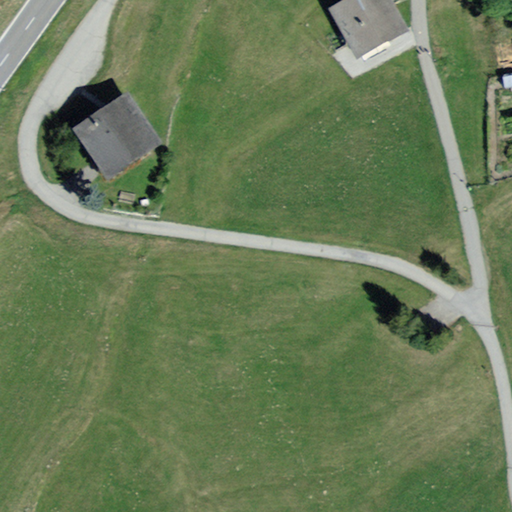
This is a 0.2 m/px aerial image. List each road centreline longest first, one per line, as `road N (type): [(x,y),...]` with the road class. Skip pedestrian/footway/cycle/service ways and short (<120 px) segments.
road 1 (unclassified): [(109,0),(40,103),(32,135),(38,174),(69,204),(108,220),(381,256),(420,268),(486,314)]
road 2 (residential): [(486,314),(422,0)]
